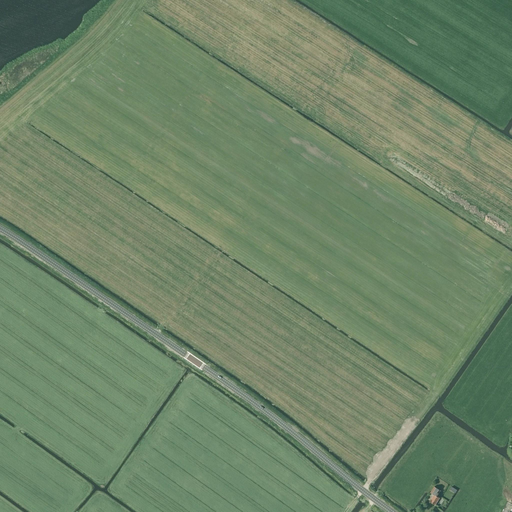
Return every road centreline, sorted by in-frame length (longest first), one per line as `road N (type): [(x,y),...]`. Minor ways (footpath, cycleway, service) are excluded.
road 1 (tertiary): [(392,511),(274,417),(0,229)]
road 2 (track): [(0,108),(116,0)]
road 3 (track): [(362,490),(437,391)]
